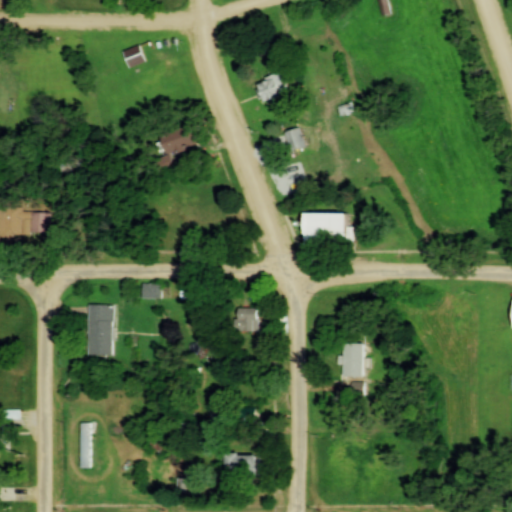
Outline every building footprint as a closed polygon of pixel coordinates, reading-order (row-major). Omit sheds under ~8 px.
[(377,0),(382,17),(392,14),(387,0),(377,0)] [(131,68),(145,61),(138,47),(123,54),(131,68)] [(258,87),(268,104),(285,94),(275,77),(258,87)] [(175,169),(170,154),(200,146),(194,125),(159,135),(165,157),(155,160),(159,174),(175,169)] [(291,153),(305,147),(299,129),(284,134),(291,153)] [(20,206),(0,206),(0,233),(20,234),(20,206)] [(303,214),(304,246),(347,246),(347,214),(303,214)] [(161,299),(161,285),(143,285),(143,299),(161,299)] [(114,355),(114,305),(88,305),(88,355),(114,355)] [(258,309),(238,309),(237,332),(258,332),(258,309)] [(342,377),(362,378),(362,345),(343,344),(342,377)] [(255,422),(255,410),(242,410),(242,422),(255,422)] [(92,423),(81,423),(81,469),(92,469),(92,423)] [(342,459),(361,460),(360,465),(376,465),(376,447),(342,447),(342,459)] [(225,476),(244,476),(244,454),(225,454),(225,476)] [(143,493),(162,493),(162,465),(143,465),(143,493)]
